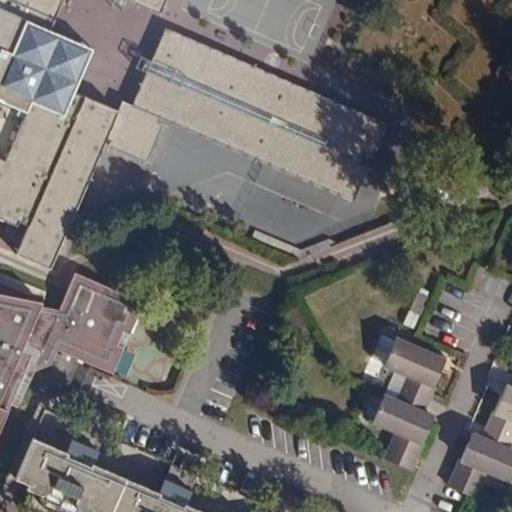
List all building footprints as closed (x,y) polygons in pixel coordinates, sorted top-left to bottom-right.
[(0,0),(0,221),(14,227),(17,222),(27,227),(19,247),(51,260),(64,229),(101,143),(106,145),(104,149),(142,164),(159,125),(155,123),(157,118),(353,200),(367,166),(356,162),(361,152),(371,156),(386,122),(161,28),(146,61),(157,66),(152,78),(141,74),(128,105),(118,101),(113,112),(86,101),(82,111),(68,105),(72,95),(28,77),(45,36),(32,31),(38,16),(48,21),(57,0),(121,0),(121,2),(156,16),(162,0),(0,0)] [(121,0),(106,0),(103,7),(116,13),(121,2),(121,0)] [(32,31),(45,36),(51,22),(48,21),(38,16),(32,31)] [(28,77),(72,95),(89,55),(45,36),(28,77)] [(146,61),(132,56),(127,68),(141,74),(152,78),(157,66),(146,61)] [(86,101),(72,95),(68,105),(82,111),(86,101)] [(16,252),(49,267),(51,260),(19,247),(16,252)] [(47,271),(49,267),(16,252),(14,258),(47,271)] [(141,303),(73,275),(63,300),(61,299),(56,312),(38,308),(34,307),(31,318),(14,315),(8,329),(0,325),(0,423),(19,376),(47,366),(53,352),(110,376),(121,349),(114,346),(120,331),(128,335),(141,303)] [(39,304),(0,296),(0,325),(8,329),(14,315),(31,318),(34,307),(38,308),(39,304)] [(401,375),(391,397),(421,410),(438,372),(431,353),(393,337),(380,365),(401,375)] [(431,353),(438,372),(444,359),(431,353)] [(498,396),(511,389),(511,387),(503,383),(498,396)] [(511,389),(498,396),(481,436),(508,448),(511,438),(511,389)] [(421,410),(391,397),(380,392),(367,424),(391,435),(381,457),(406,468),(426,424),(421,410)] [(421,410),(426,424),(431,414),(421,410)] [(464,443),(481,436),(469,431),(464,443)] [(98,446),(72,435),(62,455),(89,467),(98,446)] [(481,436),(464,443),(446,486),(473,498),(484,474),(506,484),(511,470),(511,449),(508,448),(481,436)] [(62,455),(29,441),(11,483),(23,488),(20,494),(34,500),(36,494),(78,511),(192,511),(184,508),(157,497),(89,467),(62,455)] [(193,487),(167,475),(157,497),(184,508),(193,487)] [(78,511),(36,494),(34,500),(33,501),(39,511),(78,511)]
